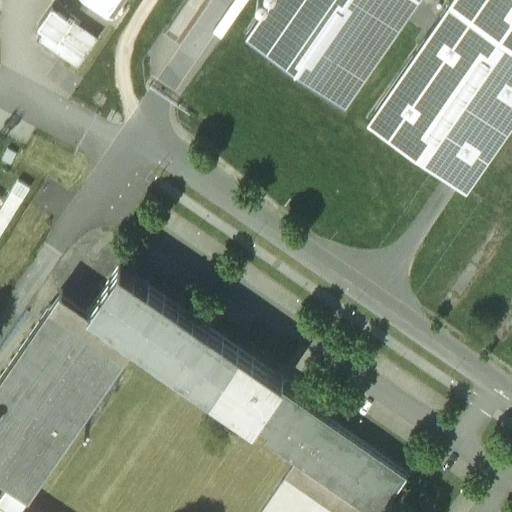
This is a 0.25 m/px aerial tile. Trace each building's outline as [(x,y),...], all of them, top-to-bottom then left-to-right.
[(78,66),(98,36),(75,20),(72,18),(76,13),(57,0),(54,0),(53,2),(68,13),(67,14),(52,4),(39,24),(45,28),(38,38),(54,49),(78,66)] [(123,0),(91,0),(113,15),(123,0)] [(401,21),(371,0),(268,0),(245,34),(344,104),(401,21)] [(511,43),(450,1),(368,119),(466,187),(511,121),(511,43)] [(0,241),(34,182),(19,174),(8,194),(0,189),(0,241)] [(282,378),(118,265),(87,310),(132,341),(133,342),(135,339),(253,422),(279,384),(282,378)] [(49,306),(0,377),(0,473),(27,493),(132,341),(87,310),(59,290),(48,306),(49,306)] [(379,511),(406,473),(279,384),(253,422),(268,432),(264,437),(296,460),(364,507),(371,511),(379,511)] [(296,460),(259,511),(360,511),(364,507),(296,460)] [(0,511),(21,511),(0,497),(0,511)]
